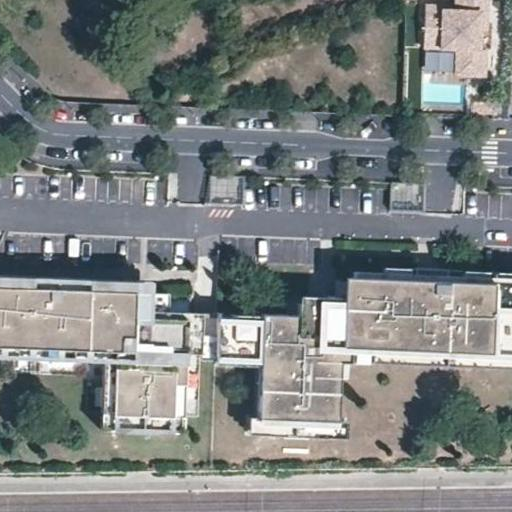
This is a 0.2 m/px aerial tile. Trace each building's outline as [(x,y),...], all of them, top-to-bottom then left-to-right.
[(487,0),(455,0),(455,8),(443,7),(443,3),(425,3),(423,46),(456,48),(455,73),(484,74),(485,48),(479,48),(480,27),(486,27),(487,0)] [(492,112),(493,103),(493,100),(472,99),(472,111),(492,112)] [(243,205),(244,177),(211,176),(210,204),(243,205)] [(426,210),(427,182),(392,181),(392,209),(426,210)] [(408,267),(381,266),(381,272),(381,277),(408,278),(408,267)] [(351,279),(350,297),(333,297),(325,296),(325,305),(297,304),(296,315),(260,314),(260,316),(232,315),(231,349),(261,350),(260,364),(258,415),(271,416),(270,433),(325,435),(326,418),(338,418),(339,375),(332,375),(333,367),(340,360),(346,361),(350,361),(351,356),(511,362),(511,282),(461,280),(447,279),(447,268),(415,267),(415,278),(408,278),(381,277),(381,272),(371,271),(351,271),(351,279)] [(511,271),(462,269),(461,280),(511,282),(511,271)] [(184,412),(187,313),(146,311),(147,292),(129,292),(70,289),(71,278),(0,275),(0,352),(15,353),(104,356),(102,409),(101,425),(183,428),(184,412)] [(350,297),(351,279),(334,279),(333,297),(350,297)] [(217,314),(187,313),(184,412),(199,413),(202,340),(216,341),(217,314)] [(232,315),(217,314),(216,341),(215,362),(260,364),(261,350),(231,349),(232,315)] [(104,356),(15,353),(14,368),(88,371),(87,408),(102,409),(104,356)] [(333,367),(332,375),(339,375),(346,376),(346,361),(340,360),(333,367)] [(258,415),(249,415),(248,432),(270,433),(271,416),(258,415)] [(338,418),(326,418),(325,435),(347,435),(347,419),(338,418)]
